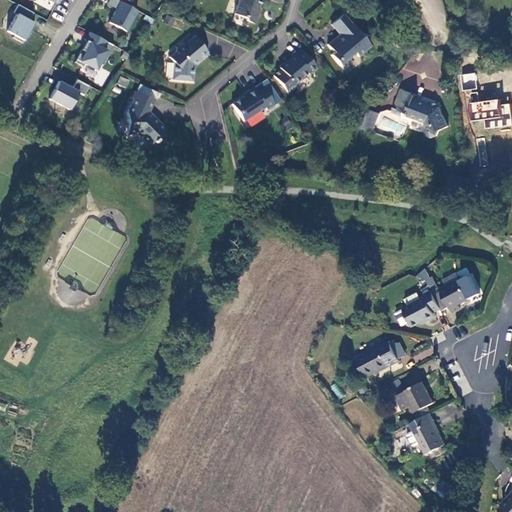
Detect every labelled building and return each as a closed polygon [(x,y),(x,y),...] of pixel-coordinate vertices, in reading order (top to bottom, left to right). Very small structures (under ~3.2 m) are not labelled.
[(136,10),(117,0),(108,0),(107,4),(115,8),(108,22),(125,31),(136,10)] [(236,0),(237,0),(232,14),(242,18),(243,21),(252,24),(256,13),(254,12),(258,0),(236,0)] [(27,21),(32,13),(16,5),(11,13),(15,15),(6,32),(13,35),(12,38),(21,43),(27,33),(29,34),(33,24),(27,21)] [(367,45),(341,14),(328,24),(337,34),(324,44),(331,52),(328,54),(337,66),(353,53),(355,56),(367,45)] [(420,28),(413,25),(411,31),(418,33),(420,28)] [(112,45),(88,32),(84,40),(88,42),(84,51),(80,49),(73,62),(81,66),(83,63),(94,69),(98,63),(101,65),(112,45)] [(173,61),(170,78),(190,80),(192,64),(206,51),(192,36),(167,56),(173,61)] [(277,68),(270,74),(284,91),(291,85),(290,83),(304,71),(305,73),(313,67),(299,50),(292,56),(290,54),(275,66),(277,68)] [(461,90),(476,90),(476,73),(461,73),(461,90)] [(62,83),(52,101),(72,111),(81,94),(87,97),(92,88),(80,81),(75,90),(62,83)] [(242,93),(228,102),(238,119),(260,106),(262,108),(270,104),(258,85),(251,90),(248,86),(241,91),(242,93)] [(399,87),(392,109),(402,114),(403,110),(408,112),(409,114),(425,120),(428,124),(426,128),(427,131),(434,134),(438,132),(439,127),(448,121),(439,104),(435,103),(427,99),(415,95),(415,92),(399,87)] [(152,101),(135,93),(131,100),(125,114),(125,135),(135,135),(147,147),(151,143),(152,144),(155,141),(154,140),(164,131),(149,116),(148,117),(145,114),(146,113),(152,101)] [(484,129),(511,126),(509,103),(501,104),(500,98),(468,102),(470,121),(483,119),(484,129)] [(369,110),(364,128),(374,131),(379,113),(369,110)] [(445,282),(437,286),(448,304),(454,301),(457,307),(466,303),(464,299),(476,294),(466,275),(446,284),(445,282)] [(431,292),(409,302),(419,320),(432,312),(434,316),(442,312),(440,306),(448,304),(437,286),(430,289),(431,292)] [(395,337),(361,353),(373,376),(407,360),(395,337)] [(433,355),(432,346),(418,348),(419,357),(433,355)] [(417,400),(424,413),(434,407),(438,407),(434,400),(439,397),(432,384),(430,385),(426,378),(402,390),(408,404),(417,400)] [(329,389),(341,399),(345,393),(334,383),(329,389)] [(415,418),(432,448),(451,438),(434,407),(424,413),(415,418)]
